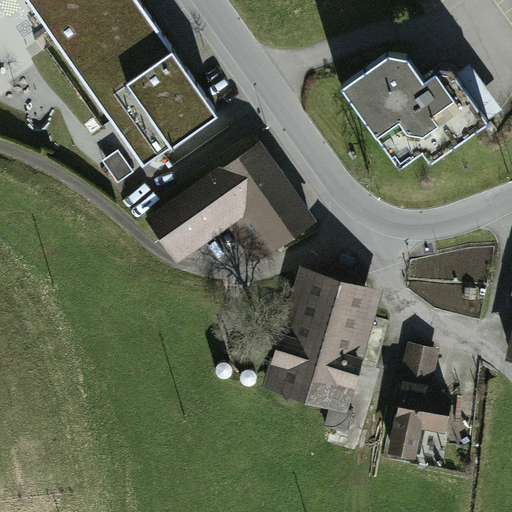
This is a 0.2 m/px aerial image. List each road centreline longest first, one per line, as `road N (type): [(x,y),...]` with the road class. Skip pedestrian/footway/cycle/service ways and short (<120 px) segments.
road 1 (unknown): [(250,63),(427,32),(464,38),(511,77)]
road 2 (unclassified): [(203,0),(357,208)]
road 3 (unclassified): [(511,374),(478,344),(402,304),(357,208)]
road 4 (unclassified): [(357,208),(405,229),(511,196)]
